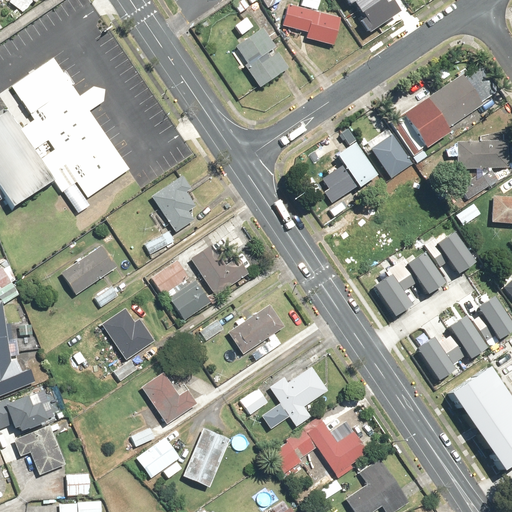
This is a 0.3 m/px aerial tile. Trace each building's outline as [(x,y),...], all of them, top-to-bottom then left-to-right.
[(257,21),(242,0),(239,0),(231,6),(240,19),(229,26),(236,35),(257,21)] [(279,2),(277,0),(253,0),(261,13),(279,2)] [(386,0),(372,0),(362,8),(367,15),(361,19),(368,29),(399,8),(394,0),(387,0),(387,1),(386,0)] [(338,19),(286,6),(280,27),(304,33),(302,41),(330,48),(338,19)] [(245,64),(242,66),(257,89),(287,70),(260,29),(233,47),(245,64)] [(125,169),(52,63),(12,90),(84,197),(125,169)] [(460,75),(399,115),(422,149),(446,133),(444,130),(480,106),(479,103),(496,92),(478,66),(461,77),(460,75)] [(6,116),(0,119),(0,191),(13,211),(52,185),(6,116)] [(390,134),(368,149),(389,179),(411,164),(390,134)] [(454,142),(455,170),(506,169),(505,141),(454,142)] [(374,176),(351,143),(333,156),(340,166),(315,183),(329,204),(354,187),(356,189),(374,176)] [(411,166),(393,179),(412,204),(429,191),(411,166)] [(179,177),(149,197),(173,234),(192,221),(186,212),(194,207),(184,193),(188,190),(179,177)] [(511,198),(491,197),(489,223),(511,225),(511,198)] [(470,203),(452,216),(460,227),(478,214),(470,203)] [(411,206),(360,206),(360,235),(411,235),(411,206)] [(448,230),(432,241),(454,274),(471,262),(448,230)] [(169,232),(145,245),(152,257),(176,244),(169,232)] [(209,244),(187,259),(199,278),(172,296),(185,316),(248,274),(236,256),(224,265),(209,244)] [(73,296),(113,268),(98,247),(58,274),(73,296)] [(417,249),(400,260),(423,293),(439,281),(417,249)] [(396,264),(367,283),(392,321),(412,307),(399,288),(408,282),(396,264)] [(511,277),(501,287),(511,298),(511,277)] [(112,286),(96,298),(103,307),(119,295),(112,286)] [(511,317),(496,293),(475,306),(499,342),(511,332),(511,317)] [(18,374),(14,361),(10,362),(0,301),(0,300),(0,395),(32,383),(27,370),(18,374)] [(241,356),(282,328),(266,304),(225,332),(241,356)] [(123,309),(99,326),(123,361),(153,341),(137,319),(133,322),(123,309)] [(463,311),(442,324),(466,359),(486,346),(463,311)] [(213,319),(196,330),(203,341),(220,329),(213,319)] [(432,333),(412,346),(435,382),(455,368),(432,333)] [(128,359),(109,373),(116,383),(135,369),(128,359)] [(511,457),(511,404),(486,365),(447,391),(497,467),(511,457)] [(282,378),(267,388),(294,429),(309,419),(302,408),(327,391),(310,367),(286,384),(282,378)] [(161,373),(138,388),(164,426),(195,405),(185,391),(177,396),(161,373)] [(0,399),(0,428),(10,424),(12,428),(17,425),(19,430),(54,416),(42,388),(9,402),(6,397),(0,399)] [(253,389),(237,401),(248,416),(264,404),(253,389)] [(328,434),(318,418),(283,441),(285,443),(270,454),(283,474),(300,463),(303,468),(316,459),(311,451),(314,449),(328,471),(317,478),(324,488),(351,470),(348,466),(366,455),(345,423),(328,434)] [(150,425),(126,436),(132,448),(156,437),(150,425)] [(63,465),(48,427),(11,442),(17,458),(27,454),(36,475),(63,465)] [(207,489),(227,441),(201,430),(181,478),(207,489)] [(161,437),(132,458),(147,479),(176,458),(161,437)] [(392,511),(407,503),(378,460),(356,475),(363,485),(341,499),(349,511),(371,511),(378,508),(380,511),(392,511)] [(90,473),(66,475),(68,497),(92,496),(90,473)] [(307,483),(291,492),(297,503),(314,493),(307,483)] [(78,502),(78,505),(60,505),(60,511),(104,511),(104,501),(78,502)]
